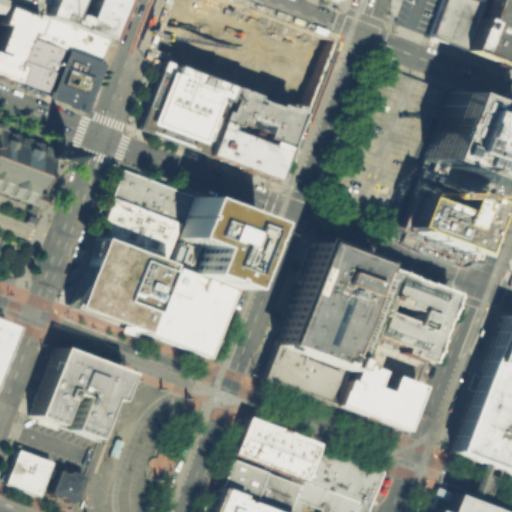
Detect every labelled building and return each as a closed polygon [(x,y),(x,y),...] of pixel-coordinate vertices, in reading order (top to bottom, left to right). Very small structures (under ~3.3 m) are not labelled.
[(24,31),(12,64),(15,66),(9,81),(0,77),(0,3),(1,0),(7,0),(36,11),(28,32),(24,31)] [(40,0),(36,11),(7,0),(40,0)] [(36,11),(40,0),(120,0),(106,37),(36,11)] [(477,0),(477,2),(459,49),(425,36),(438,0),(477,0)] [(511,69),(511,0),(477,0),(477,2),(459,49),(465,51),(511,69)] [(27,35),(28,32),(36,11),(106,37),(97,61),(62,48),(27,35)] [(27,35),(62,48),(45,94),(9,81),(15,66),(27,35)] [(62,48),(97,61),(79,108),(45,94),(62,48)] [(218,110),(215,118),(201,153),(134,127),(158,64),(160,59),(194,72),(228,85),(223,96),(218,110)] [(393,225),(351,209),(320,197),(371,62),(403,74),(437,87),(410,159),(416,161),(411,176),(393,225)] [(283,145),(265,138),(258,135),(260,130),(233,120),(231,125),(226,123),(215,118),(218,110),(222,111),(227,98),(223,96),(228,85),(251,93),(249,98),(270,106),(272,102),(284,106),(296,111),(283,145)] [(488,184),(511,118),(511,115),(444,90),(418,157),(488,184)] [(263,143),(224,128),(226,123),(215,118),(201,153),(206,155),(270,179),(283,145),(265,138),(263,143)] [(35,214),(33,213),(23,209),(24,206),(26,201),(0,191),(0,129),(45,146),(47,140),(64,147),(58,163),(54,162),(36,210),(35,214)] [(488,184),(481,202),(411,176),(416,161),(418,157),(488,184)] [(107,195),(117,168),(185,194),(175,221),(107,195)] [(481,202),(462,251),(393,225),(411,176),(481,202)] [(185,194),(175,221),(159,263),(228,289),(254,220),(185,194)] [(175,221),(159,263),(91,237),(107,195),(175,221)] [(134,330),(66,305),(91,237),(159,263),(134,330)] [(376,266),(350,334),(341,359),(337,369),(268,343),(307,239),(376,266)] [(134,330),(159,263),(228,289),(203,356),(134,330)] [(376,266),(443,291),(417,360),(350,334),(376,266)] [(443,451),(469,381),(496,310),(511,316),(511,477),(447,453),(443,451)] [(341,359),(350,334),(417,360),(408,384),(381,374),(369,369),(346,361),(341,359)] [(254,378),(268,343),(337,369),(334,378),(324,404),(317,402),(254,378)] [(119,371),(108,399),(92,439),(85,437),(61,428),(49,423),(25,414),(51,345),(85,358),(119,371)] [(408,384),(391,430),(330,407),(324,404),(334,378),(337,369),(341,359),(346,361),(369,369),(381,374),(408,384)] [(275,430),(310,444),(296,478),(226,451),(239,417),(275,430)] [(113,457),(105,454),(111,436),(120,439),(113,457)] [(310,444),(296,478),(294,484),(289,497),(316,508),(314,511),(361,511),(378,470),(310,444)] [(46,460),(32,495),(0,482),(0,477),(12,447),(46,460)] [(224,457),(294,484),(289,497),(283,511),(235,493),(213,485),(224,457)] [(68,500),(67,500),(63,501),(60,500),(59,497),(53,495),(49,496),(46,495),(45,492),(44,491),(52,469),(61,472),(62,469),(78,475),(68,500)] [(202,511),(213,485),(235,493),(234,497),(272,511),(202,511)] [(431,495),(424,511),(498,511),(466,500),(445,492),(442,499),(431,495)]
